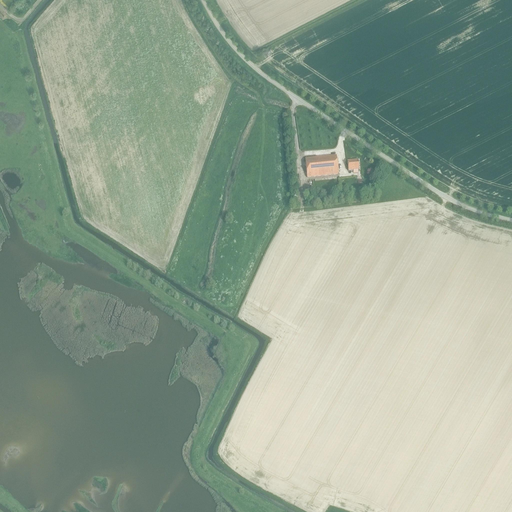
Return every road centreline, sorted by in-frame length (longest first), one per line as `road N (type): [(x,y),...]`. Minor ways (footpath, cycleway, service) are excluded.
road 1 (unclassified): [(511,219),(439,193),(268,78),(226,38),(202,0)]
road 2 (track): [(183,0),(225,70),(259,104),(289,111),(299,99)]
